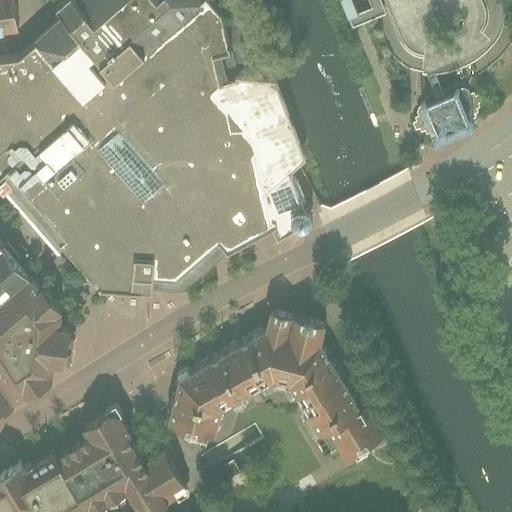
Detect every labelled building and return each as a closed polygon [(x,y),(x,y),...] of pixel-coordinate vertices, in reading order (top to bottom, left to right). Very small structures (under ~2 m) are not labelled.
[(0,0),(0,22),(19,19),(15,0),(0,0)] [(277,236),(292,228),(295,229),(300,229),(304,227),(308,223),(309,219),(309,215),(307,210),(304,207),(291,169),(303,156),(274,76),(240,73),(224,75),(219,53),(234,50),(227,16),(211,0),(80,0),(20,53),(0,56),(0,175),(1,176),(0,176),(0,184),(54,247),(71,248),(106,288),(156,290),(218,238),(226,248),(272,224),(277,236)] [(364,0),(381,42),(390,56),(403,67),(418,74),(434,78),(446,77),(455,75),(470,68),(479,62),(490,52),(497,42),(503,31),(505,12),(500,0),(364,0)] [(459,84),(422,100),(424,103),(420,105),(418,110),(420,114),(416,115),(417,119),(414,121),(417,128),(421,126),(422,130),(426,128),(427,132),(431,130),(433,134),(436,132),(438,136),(475,121),(473,117),(477,116),(475,112),(479,110),(477,107),(481,105),(479,101),(483,100),(480,93),(476,94),(475,90),(471,92),(469,88),(464,86),(460,87),(459,84)] [(0,304),(24,286),(0,254),(0,304)] [(24,286),(0,304),(0,390),(9,405),(51,379),(53,365),(62,365),(68,328),(57,326),(58,317),(24,286)] [(173,377),(163,418),(207,431),(213,409),(257,382),(287,390),(316,437),(323,433),(338,456),(379,435),(363,407),(358,410),(317,340),(321,321),(267,309),(262,324),(173,377)] [(0,410),(9,405),(0,390),(0,410)] [(147,457),(114,403),(82,422),(88,432),(21,471),(18,464),(0,473),(0,511),(71,511),(82,506),(86,511),(91,511),(125,492),(136,511),(183,483),(162,448),(147,457)] [(234,458),(211,471),(218,483),(241,471),(234,458)]
